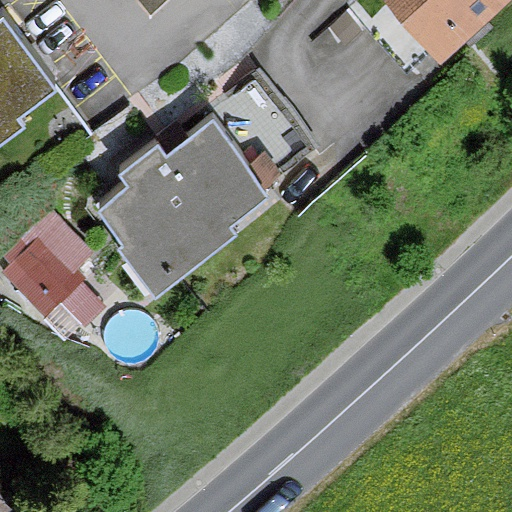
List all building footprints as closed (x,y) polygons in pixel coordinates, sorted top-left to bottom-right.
[(138,0),(161,25),(187,0),(138,0)] [(511,0),(386,0),(469,86),(511,45),(511,0)] [(0,157),(30,136),(22,125),(57,100),(1,24),(0,23),(0,157)] [(136,262),(169,307),(250,248),(242,238),(277,212),(220,136),(177,168),(167,155),(127,185),(137,198),(111,217),(141,258),(136,262)] [(73,270),(95,246),(53,207),(0,263),(0,270),(73,338),(107,302),(73,270)] [(0,511),(15,511),(0,488),(0,511)]
